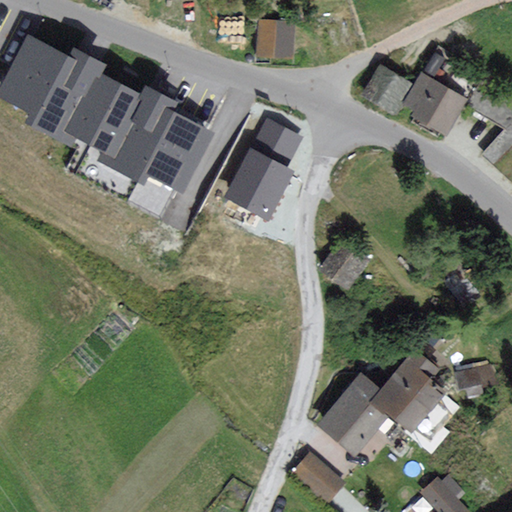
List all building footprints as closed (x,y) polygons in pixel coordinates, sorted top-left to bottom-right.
[(293,23),(263,21),(262,55),(291,56),(293,23)] [(182,187),(208,134),(170,114),(175,104),(162,97),(146,90),(142,98),(97,76),(102,66),(88,59),(75,53),(71,61),(29,40),(2,94),(36,111),(30,123),(69,142),(73,133),(107,150),(102,160),(139,178),(144,168),(182,187)] [(393,74),(382,67),(367,92),(395,109),(410,84),(393,74)] [(447,90),(422,75),(405,103),(445,128),(463,100),(447,90)] [(299,138),(268,121),(229,195),(266,215),(278,193),(289,172),(283,169),(299,138)] [(511,143),(511,122),(503,132),(482,153),(492,163),(511,143)] [(375,265),(347,246),(329,273),(356,292),(375,265)] [(446,377),(419,357),(389,395),(381,406),(396,417),(422,437),(454,396),(440,385),(446,377)] [(381,406),(389,395),(366,377),(325,430),(363,459),(396,417),(381,406)] [(344,488),(314,463),(300,480),(330,505),(344,488)] [(467,511),(441,486),(428,498),(441,511),(467,511)]
